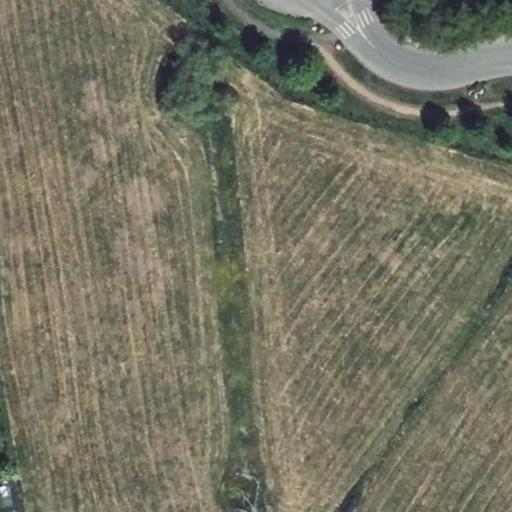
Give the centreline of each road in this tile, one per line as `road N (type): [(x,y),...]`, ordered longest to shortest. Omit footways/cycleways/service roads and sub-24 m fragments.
road 1 (secondary): [(305,1),(396,71),(456,68)]
road 2 (secondary): [(456,68),(388,50),(360,0)]
